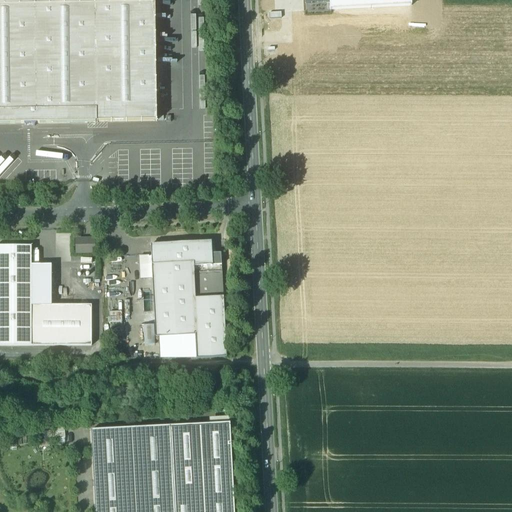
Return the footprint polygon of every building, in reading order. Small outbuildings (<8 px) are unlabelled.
[(329,0),(330,11),(412,7),(411,0),(329,0)] [(35,6),(34,6),(20,7),(20,6),(19,6),(19,7),(5,7),(5,6),(4,6),(4,7),(0,6),(0,125),(24,125),(26,127),(30,125),(35,127),(36,125),(98,124),(98,123),(111,123),(112,123),(126,122),(126,123),(127,123),(127,122),(141,122),(141,123),(142,123),(142,122),(156,122),(157,122),(157,121),(156,110),(157,110),(157,109),(156,109),(156,95),(157,95),(157,94),(156,94),(156,80),(156,79),(156,65),(156,64),(155,50),(156,50),(156,49),(155,35),(156,35),(156,34),(155,34),(155,20),(156,20),(156,19),(155,19),(155,5),(155,4),(154,4),(154,5),(140,5),(140,4),(139,4),(139,5),(125,5),(124,5),(110,5),(109,5),(95,6),(95,5),(94,5),(94,6),(80,6),(80,5),(79,5),(79,6),(65,6),(64,6),(50,6),(49,6),(35,6)] [(95,254),(95,240),(82,241),(82,246),(75,246),(76,254),(95,254)] [(211,242),(151,246),(156,338),(196,336),(197,360),(227,358),(223,298),(195,299),(194,274),(222,273),(221,254),(212,255),(211,242)] [(31,247),(0,247),(0,346),(31,346),(32,307),(31,247)] [(91,307),(32,307),(31,346),(91,346),(91,307)] [(154,326),(143,327),(144,346),(155,345),(154,326)] [(234,511),(230,424),(170,427),(174,511),(234,511)] [(174,511),(170,427),(91,431),(95,511),(174,511)]
